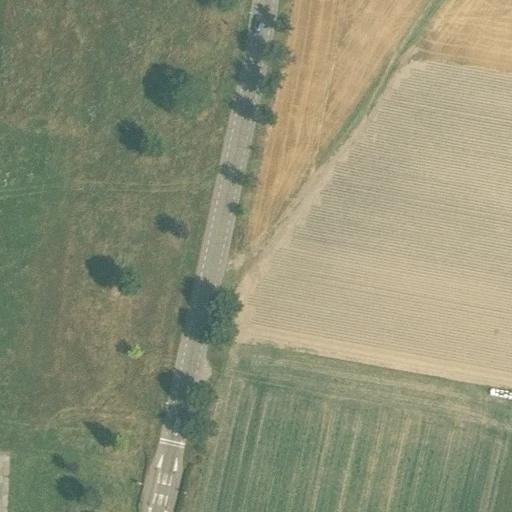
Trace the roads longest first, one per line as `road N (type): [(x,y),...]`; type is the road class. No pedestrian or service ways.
road 1 (tertiary): [(157,511),(264,0)]
road 2 (track): [(437,0),(251,259),(214,256)]
